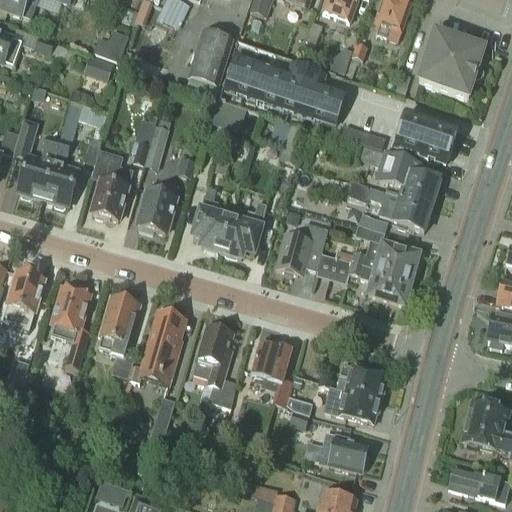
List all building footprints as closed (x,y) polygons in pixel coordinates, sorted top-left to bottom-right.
[(0,0),(0,14),(21,22),(27,7),(58,17),(62,6),(68,8),(70,0),(52,0),(52,3),(44,0),(0,0)] [(129,0),(125,10),(136,14),(139,6),(139,0),(129,0)] [(255,0),(250,16),(266,22),(273,0),(255,0)] [(285,0),(283,5),(307,14),(311,1),(312,1),(312,0),(285,0)] [(327,9),(323,18),(337,23),(340,14),(352,18),(359,0),(328,0),(325,8),(327,9)] [(385,0),(384,0),(374,29),(379,31),(376,40),(386,44),(389,35),(401,39),(411,9),(408,8),(409,4),(399,0),(397,4),(385,0)] [(159,25),(157,29),(166,33),(165,37),(172,40),(176,33),(178,34),(189,11),(168,1),(157,24),(159,25)] [(313,28),(310,36),(320,40),(323,31),(313,28)] [(202,37),(188,83),(203,88),(199,99),(219,105),(222,92),(218,90),(231,46),(202,37)] [(0,38),(0,68),(12,73),(21,47),(12,44),(13,43),(0,38)] [(435,39),(419,88),(468,104),(484,55),(435,39)] [(38,43),(34,55),(50,60),(54,49),(38,43)] [(356,47),(344,82),(351,84),(357,64),(361,65),(366,51),(356,47)] [(109,49),(105,62),(119,67),(123,54),(109,49)] [(234,62),(224,96),(334,131),(345,97),(321,89),(323,82),(290,71),(287,79),(240,63),(234,62)] [(215,104),(207,127),(238,137),(245,113),(219,105),(215,104)] [(60,145),(55,160),(67,163),(71,148),(82,109),(71,106),(60,145)] [(405,118),(394,152),(444,168),(455,134),(405,118)] [(45,140),(58,141),(60,129),(46,128),(45,140)] [(18,140),(12,161),(26,165),(27,162),(27,163),(36,133),(21,129),(18,140)] [(290,131),(278,167),(289,171),(291,165),(299,168),(309,137),(290,131)] [(5,136),(0,152),(0,157),(12,161),(18,140),(5,136)] [(92,143),(89,142),(82,167),(94,170),(98,156),(101,146),(92,143)] [(153,142),(149,157),(161,161),(165,145),(153,142)] [(137,155),(134,168),(143,171),(147,157),(137,155)] [(383,157),(379,171),(385,173),(383,181),(387,188),(389,189),(388,191),(386,198),(431,213),(439,189),(410,180),(414,167),(383,157)] [(26,165),(17,197),(43,204),(52,170),(27,163),(27,162),(26,165)] [(181,166),(177,182),(189,185),(193,169),(181,166)] [(52,170),(43,204),(67,212),(77,177),(52,170)] [(100,185),(91,218),(118,226),(128,192),(131,179),(118,175),(117,181),(104,177),(102,185),(100,185)] [(147,196),(137,232),(165,239),(175,203),(174,203),(176,193),(165,189),(162,200),(147,196)] [(201,214),(193,240),(203,243),(201,251),(204,252),(207,254),(215,257),(218,256),(221,257),(231,223),(216,219),(219,207),(214,206),(218,195),(209,192),(202,215),(201,214)] [(370,193),(367,203),(383,208),(379,221),(393,225),(391,230),(405,234),(406,232),(423,237),(431,213),(386,198),(370,193)] [(231,223),(221,257),(224,258),(226,260),(234,263),(238,262),(241,263),(243,255),(253,258),(267,210),(258,208),(255,218),(234,212),(231,223)] [(286,226),(296,228),(299,219),(289,216),(286,226)] [(361,220),(358,231),(384,239),(387,227),(361,220)] [(286,240),(276,274),(297,280),(299,273),(317,277),(328,235),(305,229),(301,244),(286,240)] [(337,256),(335,265),(411,286),(414,273),(417,272),(419,266),(417,263),(418,260),(381,249),(384,239),(358,231),(354,244),(369,248),(365,262),(353,259),(353,261),(337,256)] [(322,261),(316,282),(345,290),(348,280),(372,287),(368,302),(404,311),(405,308),(408,306),(409,301),(408,298),(411,286),(335,265),(322,261)] [(16,278),(3,322),(30,330),(43,286),(16,278)] [(511,288),(501,286),(495,310),(511,314),(511,288)] [(50,341),(72,347),(73,347),(76,338),(78,338),(79,335),(89,300),(62,292),(51,331),(53,331),(50,341)] [(345,296),(342,309),(356,313),(359,300),(345,296)] [(101,342),(98,353),(111,357),(110,361),(116,363),(111,379),(127,384),(133,363),(124,360),(138,310),(111,302),(100,341),(101,342)] [(158,318),(148,352),(162,356),(159,368),(170,371),(173,359),(177,360),(181,347),(178,346),(184,326),(172,322),(171,319),(162,317),(160,319),(158,318)] [(511,323),(493,320),(487,348),(490,349),(489,353),(501,356),(502,350),(511,352),(511,323)] [(208,333),(193,380),(208,384),(207,389),(205,389),(201,405),(229,413),(236,388),(223,384),(232,356),(228,355),(233,340),(220,336),(219,334),(213,332),(211,333),(208,333)] [(70,355),(65,371),(77,375),(88,338),(79,335),(78,338),(76,338),(73,347),(72,347),(70,355)] [(25,340),(19,359),(30,362),(36,343),(25,340)] [(259,348),(251,378),(274,385),(273,390),(277,391),(272,408),(285,412),(292,386),(284,383),(291,357),(259,348)] [(511,373),(511,362),(498,359),(495,370),(511,373)] [(342,371),(336,395),(379,406),(380,402),(382,401),(384,395),(382,393),(385,382),(342,371)] [(132,372),(128,386),(138,389),(142,375),(132,372)] [(320,381),(318,390),(330,393),(332,384),(320,381)] [(336,395),(330,418),(373,429),(376,418),(379,417),(380,411),(378,408),(379,406),(336,395)] [(153,434),(149,446),(161,450),(166,432),(167,432),(174,406),(162,403),(153,434)] [(308,422),(312,410),(289,404),(287,413),(293,417),(308,422)] [(263,408),(261,416),(290,425),(289,430),(305,435),(309,422),(308,422),(293,417),(263,408)] [(472,408),(462,449),(497,458),(498,457),(511,460),(509,469),(511,469),(511,443),(501,441),(508,417),(472,408)] [(230,431),(224,451),(257,460),(263,439),(230,431)] [(327,439),(320,468),(361,478),(362,475),(365,475),(367,464),(364,463),(367,452),(347,447),(348,444),(335,441),(327,439)] [(449,478),(444,493),(501,509),(507,488),(493,485),(494,483),(453,472),(450,472),(449,478)] [(257,495),(255,503),(274,509),(277,500),(257,495)] [(322,497),(318,511),(353,511),(355,505),(322,497)] [(274,509),(273,511),(289,511),(292,503),(277,500),(274,509)] [(292,503),(289,511),(306,511),(308,507),(292,503)]
